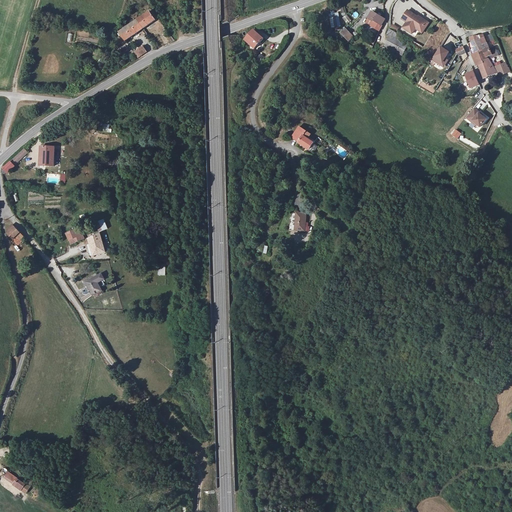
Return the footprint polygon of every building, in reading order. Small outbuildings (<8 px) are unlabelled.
[(139,19),(145,27),(157,19),(151,10),(139,19)] [(407,11),(401,20),(405,23),(402,28),(411,34),(414,29),(416,26),(421,28),(425,29),(428,23),(417,16),(416,17),(407,11)] [(372,19),(381,25),(384,20),(372,13),(369,18),(372,19)] [(331,27),(340,26),(339,14),(330,14),(331,27)] [(347,15),(343,17),(347,23),(351,21),(347,15)] [(145,27),(139,19),(122,31),(127,39),(145,27)] [(381,25),(372,19),(368,25),(368,26),(379,31),(382,26),(381,25)] [(255,29),(246,39),(256,48),(265,38),(255,29)] [(348,42),(353,37),(345,29),(340,34),(348,42)] [(397,53),(402,44),(396,41),(399,35),(389,30),(387,35),(391,37),(386,45),(385,46),(397,53)] [(470,37),(472,42),(478,40),(480,45),(486,43),(483,36),(477,36),(470,37)] [(472,42),(475,54),(483,51),(488,48),(486,43),(480,45),(478,40),(472,42)] [(402,44),(397,53),(402,57),(408,47),(402,44)] [(135,52),(139,57),(148,51),(144,46),(135,52)] [(434,58),(443,64),(445,59),(449,53),(440,48),(434,58)] [(490,52),(488,48),(483,51),(487,57),(490,56),(492,58),(497,56),(495,50),(490,52)] [(481,60),(487,57),(483,51),(475,54),(472,55),(477,67),(483,64),(481,60)] [(494,68),(487,57),(481,60),(483,64),(483,65),(480,67),(484,78),(497,72),(494,68)] [(444,69),(449,61),(445,59),(443,64),(434,58),(432,61),(444,69)] [(497,66),(496,67),(501,76),(509,72),(505,63),(501,65),(497,66)] [(467,78),(471,88),(479,85),(473,72),(465,76),(467,78)] [(479,113),(474,109),(466,118),(471,122),(472,121),(476,124),(480,127),(486,120),(482,117),(479,114),(479,113)] [(298,143),(303,136),(306,132),(298,128),(291,139),(298,143)] [(457,139),(461,133),(455,129),(451,135),(457,139)] [(313,143),(303,136),(298,143),(309,150),(313,143)] [(317,137),(315,141),(323,146),(326,143),(317,137)] [(41,146),(41,166),(54,166),(55,147),(41,146)] [(2,174),(7,173),(14,166),(14,165),(27,153),(24,149),(3,169),(2,174)] [(294,231),(309,232),(309,222),(306,222),(306,213),(294,213),(294,231)] [(99,232),(107,228),(103,218),(95,222),(99,232)] [(84,228),(86,234),(88,238),(96,234),(94,230),(92,224),(84,228)] [(7,230),(10,233),(8,234),(17,244),(24,237),(12,225),(7,230)] [(74,239),(75,243),(84,239),(83,235),(80,228),(72,231),(67,234),(70,241),(74,239)] [(89,239),(94,256),(105,252),(100,233),(89,239)] [(289,283),(294,276),(284,269),(279,277),(289,283)] [(101,274),(95,277),(98,283),(104,279),(101,274)] [(86,282),(93,296),(94,295),(95,297),(103,293),(102,291),(98,283),(95,277),(86,282)] [(4,477),(14,484),(13,485),(22,492),(27,484),(9,471),(4,477)]
